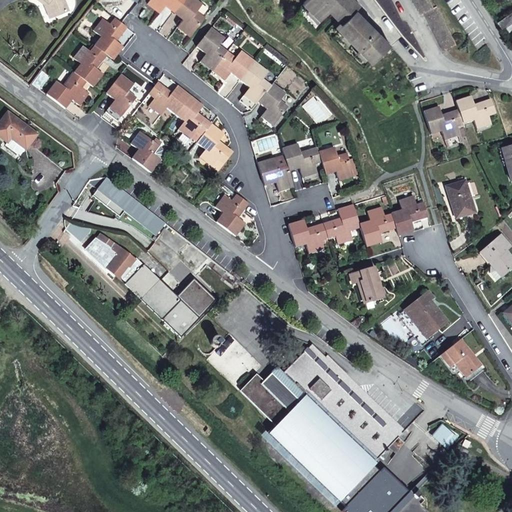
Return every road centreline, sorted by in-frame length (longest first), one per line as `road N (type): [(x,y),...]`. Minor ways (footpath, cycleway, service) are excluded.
road 1 (primary): [(14,273),(262,511)]
road 2 (residential): [(141,42),(236,120),(284,293)]
road 3 (residential): [(508,440),(284,293)]
road 4 (residential): [(284,293),(100,152)]
road 5 (residential): [(100,152),(14,273)]
road 6 (residential): [(401,0),(453,72),(511,77)]
road 7 (residential): [(511,361),(430,245)]
road 8 (residential): [(100,152),(0,73)]
